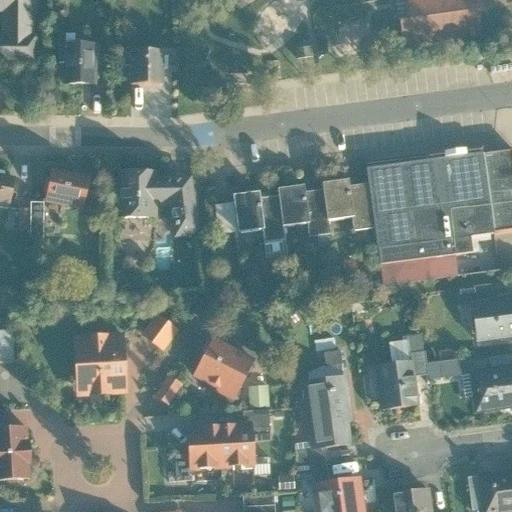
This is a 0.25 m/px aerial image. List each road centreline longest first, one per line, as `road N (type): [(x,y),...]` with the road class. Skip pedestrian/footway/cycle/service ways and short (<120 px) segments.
road 1 (residential): [(511,94),(209,135),(0,134)]
road 2 (residential): [(65,502),(66,463),(94,439),(122,447),(124,483),(113,498),(77,501)]
road 3 (residential): [(389,456),(511,439)]
